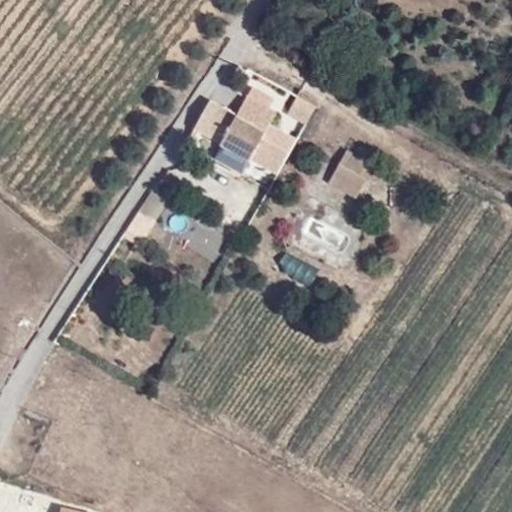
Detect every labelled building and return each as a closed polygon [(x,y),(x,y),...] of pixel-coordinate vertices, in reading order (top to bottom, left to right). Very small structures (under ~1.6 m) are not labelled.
[(239,112),(213,99),(197,131),(223,143),(215,159),(252,178),(290,104),(253,85),(239,112)] [(318,107),(299,96),(288,114),(307,125),(318,107)] [(303,132),(284,122),(255,180),(274,190),(303,132)] [(350,148),(331,182),(359,198),(378,163),(350,148)] [(101,511),(102,509),(65,501),(63,511),(101,511)]
